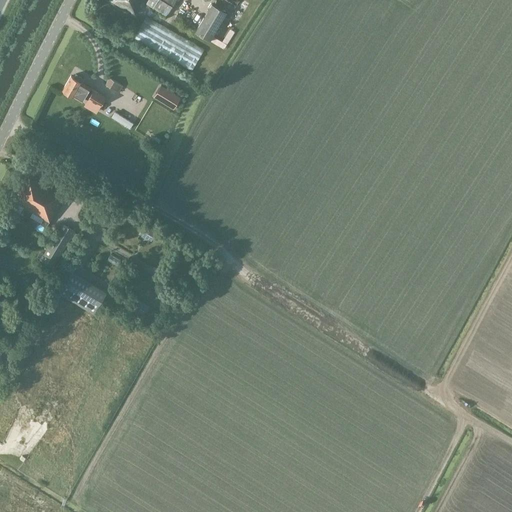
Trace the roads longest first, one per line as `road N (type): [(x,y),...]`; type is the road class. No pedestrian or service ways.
road 1 (track): [(90,511),(79,500),(81,488),(180,319),(218,271),(219,257),(10,119)]
road 2 (tertiary): [(0,141),(71,0)]
